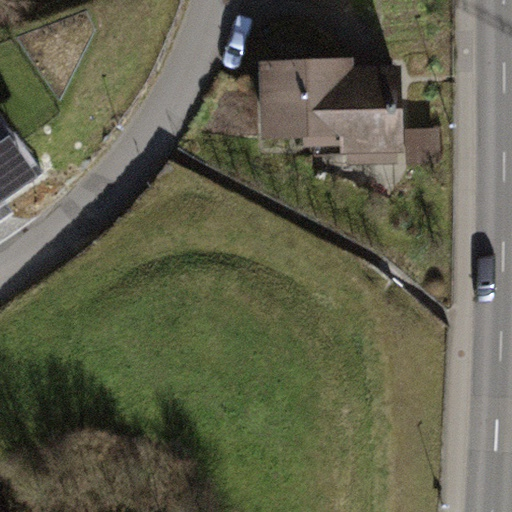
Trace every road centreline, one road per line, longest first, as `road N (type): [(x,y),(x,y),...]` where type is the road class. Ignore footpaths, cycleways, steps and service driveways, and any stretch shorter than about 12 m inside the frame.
road 1 (residential): [(492,511),(501,0)]
road 2 (residential): [(223,0),(148,149),(0,267)]
